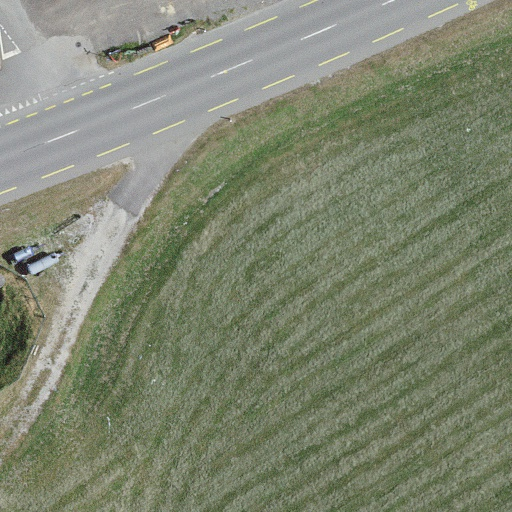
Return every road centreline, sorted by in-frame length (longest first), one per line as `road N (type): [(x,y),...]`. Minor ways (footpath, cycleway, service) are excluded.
road 1 (secondary): [(60,137),(364,0)]
road 2 (residential): [(60,137),(0,0)]
